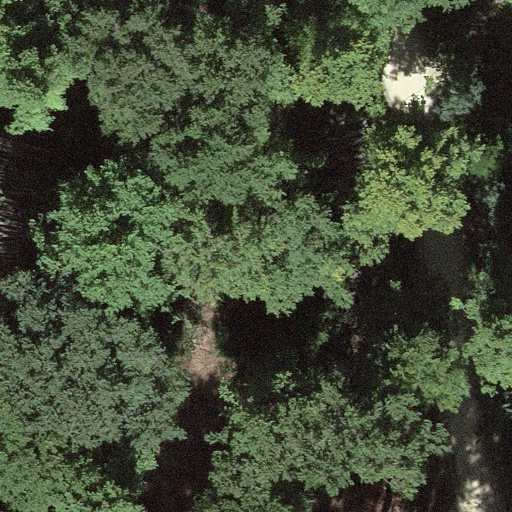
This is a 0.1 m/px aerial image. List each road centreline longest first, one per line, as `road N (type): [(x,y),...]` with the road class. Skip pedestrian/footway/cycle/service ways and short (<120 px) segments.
road 1 (track): [(508,511),(484,457),(430,97),(393,0)]
road 2 (track): [(44,0),(11,96),(0,159)]
